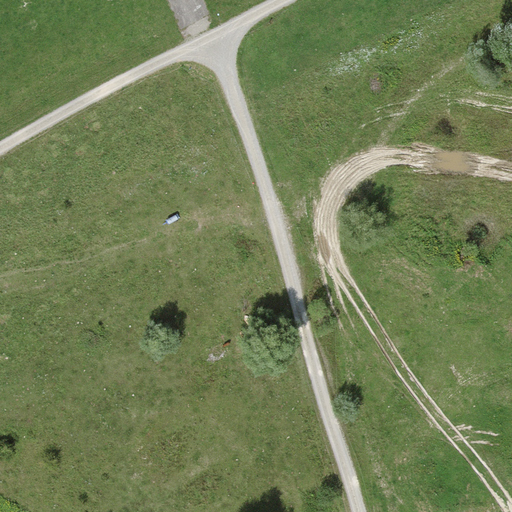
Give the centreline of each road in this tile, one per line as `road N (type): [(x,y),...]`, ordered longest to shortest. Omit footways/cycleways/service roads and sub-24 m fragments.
road 1 (track): [(353,511),(270,204),(191,0)]
road 2 (track): [(285,0),(0,149)]
road 3 (track): [(0,271),(270,204)]
